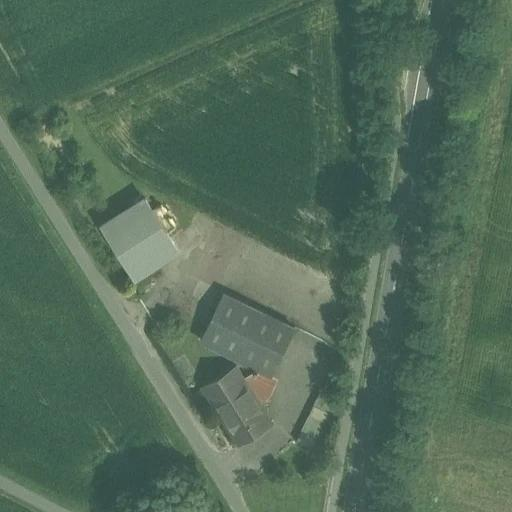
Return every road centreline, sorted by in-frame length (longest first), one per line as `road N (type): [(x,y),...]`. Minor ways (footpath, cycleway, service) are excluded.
road 1 (tertiary): [(444,0),(354,511)]
road 2 (unclassified): [(0,127),(239,511)]
